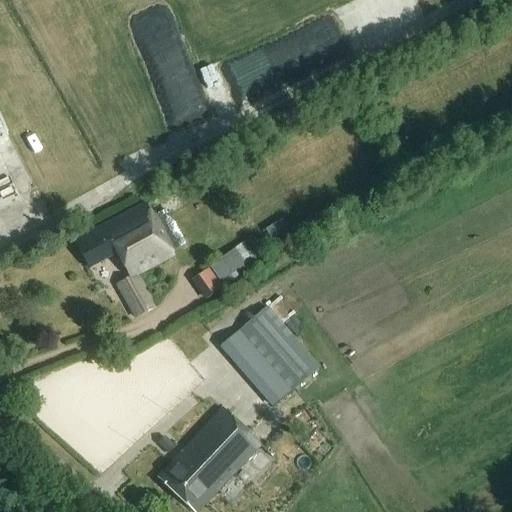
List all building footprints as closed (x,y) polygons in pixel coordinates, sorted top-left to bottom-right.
[(74,93),(94,145),(145,126),(131,90),(124,92),(113,64),(83,75),(55,0),(0,0),(0,124),(20,117),(32,148),(66,136),(53,100),(74,93)] [(136,274),(173,256),(150,208),(111,226),(112,229),(80,244),(93,270),(119,258),(127,275),(112,282),(127,315),(150,304),(136,274)] [(189,277),(201,296),(260,259),(248,239),(189,277)] [(266,308),(219,349),(272,409),(318,368),(266,308)] [(189,511),(195,511),(257,447),(217,408),(186,441),(189,443),(153,478),(189,511)] [(157,445),(168,456),(175,448),(164,438),(157,445)]
